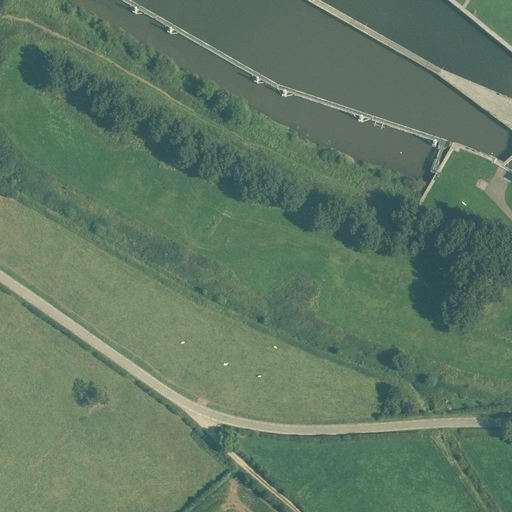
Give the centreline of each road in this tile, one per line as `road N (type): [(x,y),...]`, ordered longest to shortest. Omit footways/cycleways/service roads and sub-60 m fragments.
road 1 (tertiary): [(511,423),(293,429),(216,417),(166,392),(0,276)]
road 2 (track): [(200,411),(225,447),(296,511)]
